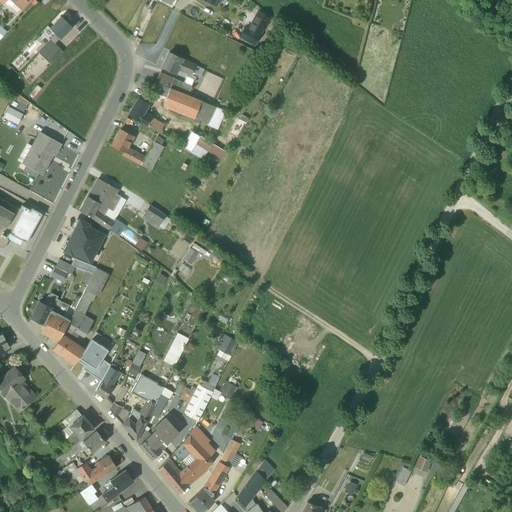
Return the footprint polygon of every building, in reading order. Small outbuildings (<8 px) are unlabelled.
[(248,28),(258,33),(268,15),(258,9),(248,28)] [(61,16),(50,28),(55,33),(50,39),(54,43),(71,25),(66,20),(67,19),(64,17),(63,17),(61,16)] [(253,42),(258,33),(248,28),(245,26),(240,35),(253,42)] [(54,43),(50,39),(38,51),(50,62),(62,50),(54,43)] [(200,67),(168,52),(162,65),(175,71),(177,67),(191,73),(192,71),(193,69),(198,72),(200,67)] [(173,78),(158,72),(155,80),(169,87),(173,78)] [(193,81),(183,77),(181,81),(177,90),(188,94),(193,81)] [(181,81),(173,78),(169,87),(177,90),(181,81)] [(169,87),(155,80),(151,88),(166,95),(169,87)] [(177,90),(169,87),(166,95),(163,103),(193,116),(194,114),(201,99),(177,90)] [(13,90),(10,97),(15,100),(16,99),(19,94),(13,90)] [(28,101),(19,94),(16,99),(25,105),(28,101)] [(161,119),(145,108),(148,102),(138,95),(128,112),(129,113),(145,123),(158,130),(164,121),(161,119)] [(194,114),(207,119),(207,118),(214,105),(201,99),(194,114)] [(228,110),(214,105),(207,118),(221,123),(228,110)] [(238,118),(245,121),(247,116),(241,113),(238,118)] [(169,124),(164,121),(158,130),(163,133),(168,124),(169,124)] [(133,134),(120,128),(111,144),(123,151),(121,154),(139,164),(140,163),(143,157),(135,153),(136,152),(126,147),(133,134)] [(223,159),(228,151),(199,134),(190,129),(182,145),(202,157),(206,149),(223,159)] [(39,130),(22,161),(39,171),(50,151),(54,153),(60,142),(39,130)] [(182,145),(172,139),(170,144),(179,150),(182,145)] [(163,145),(153,140),(150,146),(160,151),(163,145)] [(150,146),(143,158),(143,157),(140,163),(150,169),(160,151),(150,146)] [(113,186),(97,178),(88,195),(98,201),(91,215),(101,224),(107,227),(111,220),(103,215),(107,207),(112,210),(120,195),(115,192),(117,188),(113,186)] [(87,195),(79,209),(91,215),(98,201),(88,195),(87,195)] [(20,207),(0,196),(0,244),(3,246),(7,239),(8,238),(7,237),(7,236),(4,235),(6,232),(8,232),(9,232),(9,231),(18,215),(18,214),(18,213),(17,213),(20,207)] [(164,213),(149,203),(141,216),(156,226),(164,213)] [(9,232),(26,241),(41,213),(31,207),(30,208),(21,204),(20,207),(17,213),(18,213),(18,214),(18,215),(9,231),(9,232)] [(125,224),(115,216),(111,220),(107,227),(111,230),(117,235),(125,224)] [(79,219),(64,249),(72,254),(73,252),(89,260),(103,234),(103,233),(97,230),(87,225),(88,223),(79,219)] [(107,227),(101,224),(97,230),(103,233),(103,234),(108,236),(111,230),(107,227)] [(148,244),(140,240),(135,247),(143,252),(148,244)] [(74,256),(71,263),(85,269),(92,272),(96,265),(74,256)] [(55,265),(71,273),(74,265),(59,257),(55,265)] [(87,283),(74,308),(84,314),(106,270),(95,265),(92,272),(87,283)] [(66,271),(54,266),(50,274),(62,280),(66,271)] [(85,269),(80,279),(87,283),(92,272),(85,269)] [(51,306),(49,311),(60,316),(61,314),(63,315),(64,312),(58,309),(62,300),(59,299),(55,297),(51,306)] [(51,306),(38,299),(30,316),(43,322),(43,323),(49,311),(51,306)] [(84,314),(74,308),(68,317),(70,318),(69,321),(76,325),(73,329),(84,336),(93,319),(84,314)] [(60,316),(49,311),(43,323),(43,322),(40,330),(50,334),(47,340),(54,344),(61,333),(61,332),(69,318),(63,315),(61,314),(60,316)] [(76,325),(69,321),(63,331),(70,335),(73,329),(76,325)] [(187,334),(175,329),(162,358),(175,363),(187,334)] [(1,332),(0,332),(0,351),(9,347),(1,332)] [(84,348),(61,333),(54,344),(52,347),(74,362),(76,358),(79,355),(84,348)] [(234,338),(226,334),(219,347),(226,351),(234,338)] [(84,348),(79,355),(95,366),(101,357),(107,348),(90,337),(84,348)] [(132,360),(131,361),(139,364),(145,352),(137,348),(132,360)] [(82,367),(101,380),(110,362),(101,357),(95,366),(79,355),(76,358),(84,363),(82,367)] [(124,363),(129,366),(131,361),(132,360),(127,357),(124,363)] [(101,380),(96,390),(106,395),(111,385),(109,384),(117,369),(118,370),(120,366),(111,361),(110,362),(101,380)] [(139,364),(131,361),(129,366),(127,371),(135,375),(140,365),(139,364)] [(14,366),(0,378),(0,389),(3,393),(4,393),(18,409),(20,407),(21,407),(23,406),(22,405),(25,403),(23,401),(33,392),(21,378),(23,376),(14,366)] [(140,372),(137,378),(131,389),(146,398),(154,403),(160,392),(164,385),(140,372)] [(224,379),(219,389),(227,394),(236,378),(229,375),(226,380),(224,379)] [(197,382),(182,411),(197,418),(212,389),(197,382)] [(160,392),(167,396),(168,397),(172,390),(164,385),(160,392)] [(167,396),(160,392),(154,403),(150,412),(157,415),(167,396)] [(154,403),(146,398),(134,422),(128,416),(122,422),(136,437),(142,426),(150,412),(154,403)] [(116,403),(113,401),(109,408),(115,415),(120,405),(116,403)] [(170,411),(154,425),(156,427),(164,435),(166,437),(175,428),(181,423),(170,411)] [(93,426),(82,413),(69,424),(74,429),(81,437),(93,426)] [(204,426),(197,418),(192,426),(201,436),(209,429),(206,425),(204,426)] [(142,426),(136,437),(140,442),(149,433),(142,426)] [(201,436),(192,426),(189,432),(197,441),(202,436),(201,436)] [(140,442),(139,442),(152,456),(160,449),(155,443),(164,435),(156,427),(149,433),(140,442)] [(63,438),(63,439),(69,447),(76,441),(80,438),(81,437),(74,429),(63,438)] [(96,429),(83,440),(87,445),(82,449),(83,451),(86,454),(92,450),(105,439),(96,429)] [(63,438),(58,432),(52,437),(64,451),(69,447),(63,439),(63,438)] [(189,432),(182,441),(187,446),(193,454),(194,453),(202,445),(209,454),(213,449),(202,436),(197,441),(189,432)] [(230,436),(227,444),(223,452),(224,453),(220,460),(226,464),(238,441),(230,436)] [(83,440),(81,438),(80,439),(80,438),(76,441),(81,447),(79,449),(81,452),(83,451),(82,449),(87,445),(83,440)] [(69,447),(64,451),(70,457),(79,449),(81,447),(76,441),(69,447)] [(182,441),(174,449),(179,455),(187,446),(182,441)] [(202,445),(194,453),(195,456),(202,463),(207,456),(209,454),(202,445)] [(174,449),(158,467),(177,490),(205,467),(202,463),(195,456),(186,464),(179,455),(174,449)] [(64,451),(55,456),(62,464),(70,457),(64,451)] [(97,465),(90,469),(89,468),(81,473),(83,477),(87,483),(115,465),(108,454),(107,455),(96,462),(97,465)] [(207,456),(202,463),(205,467),(211,459),(207,456)] [(431,461),(421,457),(416,466),(427,471),(431,461)] [(218,459),(203,485),(213,490),(228,465),(226,464),(220,460),(218,459)] [(73,460),(64,466),(68,472),(72,469),(77,465),(73,460)] [(77,465),(72,469),(79,480),(83,477),(81,473),(89,468),(85,460),(77,465)] [(260,462),(236,494),(243,504),(246,501),(269,472),(260,462)] [(407,470),(403,467),(401,472),(400,472),(396,482),(404,486),(408,476),(405,475),(407,470)] [(125,468),(110,478),(114,484),(119,491),(126,487),(124,485),(132,479),(125,468)] [(454,478),(449,485),(453,487),(457,481),(454,478)] [(355,483),(347,479),(343,488),(351,492),(355,483)] [(88,484),(80,490),(84,496),(92,490),(88,484)] [(119,491),(114,484),(107,488),(112,496),(119,491)] [(203,485),(188,499),(200,511),(213,499),(209,494),(213,490),(203,485)] [(275,496),(268,488),(263,493),(271,500),(275,496)] [(92,490),(84,496),(88,502),(97,496),(92,490)] [(143,495),(134,500),(138,507),(148,502),(143,495)] [(276,495),(275,496),(271,500),(282,511),(288,506),(276,495)] [(134,500),(115,511),(114,511),(129,511),(134,510),(138,507),(134,500)] [(306,500),(299,511),(306,511),(307,511),(306,510),(308,506),(307,505),(309,501),(306,500)] [(252,509),(246,501),(243,504),(248,511),(252,509)] [(154,511),(148,502),(138,507),(134,510),(135,511),(154,511)] [(316,511),(319,505),(312,502),(309,506),(308,506),(306,510),(307,511),(309,511),(316,511)]
